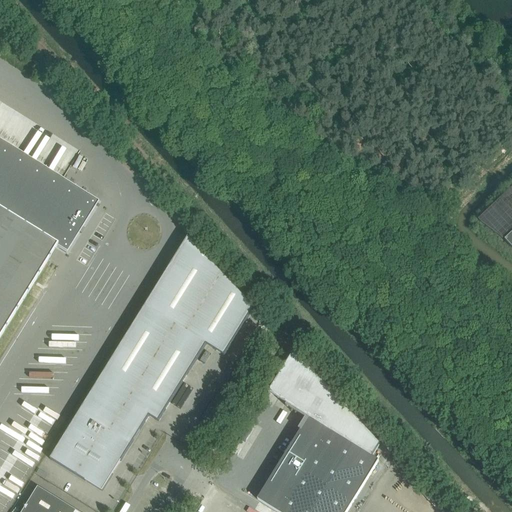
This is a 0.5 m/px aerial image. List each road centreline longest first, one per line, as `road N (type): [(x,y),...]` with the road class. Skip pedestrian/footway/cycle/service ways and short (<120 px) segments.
road 1 (track): [(186,469),(201,469),(283,339)]
road 2 (unclassified): [(159,511),(186,469),(162,454),(127,511)]
